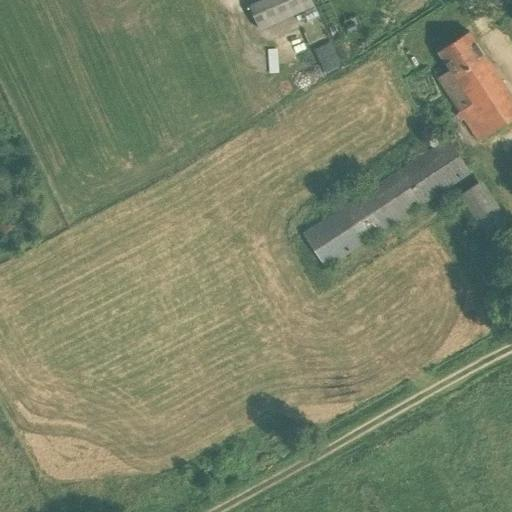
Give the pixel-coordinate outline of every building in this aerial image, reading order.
[(311,0),(261,0),(250,5),(259,30),(314,6),(311,0)] [(303,27),(310,44),(330,35),(322,19),(303,27)] [(278,40),(286,58),(309,48),(301,30),(278,40)] [(511,95),(470,31),(439,51),(451,69),(438,78),(479,141),(511,119),(511,95)] [(316,49),(327,73),(344,65),(333,41),(316,49)] [(471,172),(449,138),(342,209),(343,209),(304,234),(326,267),(364,241),(364,242),(471,172)] [(481,181),(458,198),(487,235),(484,237),(493,250),(511,244),(511,227),(511,228),(507,221),(509,219),(481,181)]
